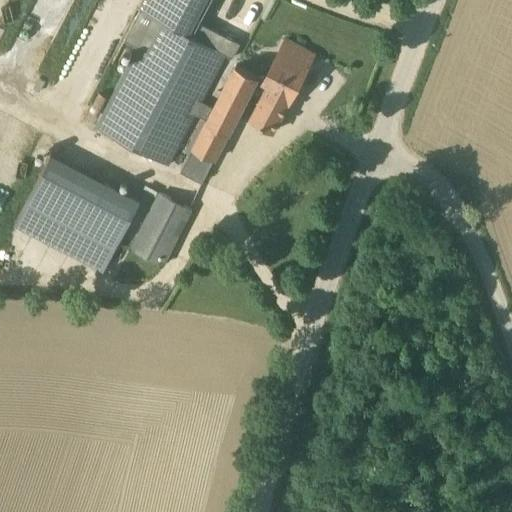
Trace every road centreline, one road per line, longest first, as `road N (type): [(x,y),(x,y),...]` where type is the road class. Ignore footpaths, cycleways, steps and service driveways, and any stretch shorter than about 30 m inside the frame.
road 1 (unclassified): [(264,511),(277,446),(371,147)]
road 2 (unclassified): [(511,336),(461,192),(371,147)]
road 3 (unclassified): [(371,147),(427,0)]
